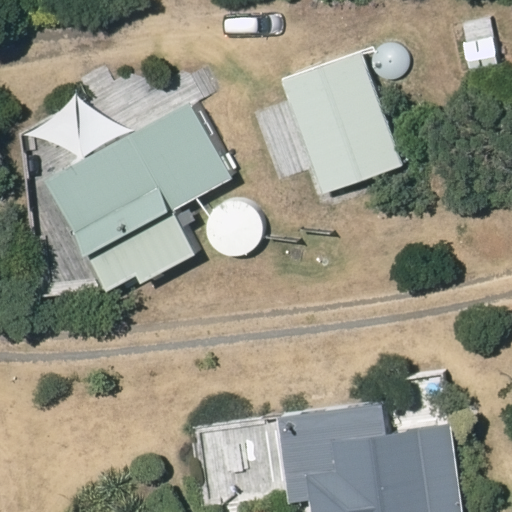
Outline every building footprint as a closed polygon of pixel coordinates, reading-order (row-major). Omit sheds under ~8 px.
[(504,11),(450,18),(458,74),(511,67),(504,11)] [(290,77),(332,193),(413,163),(371,47),(290,77)] [(187,208),(247,177),(206,98),(57,177),(114,287),(145,271),(150,280),(208,252),(187,208)] [(248,194),(246,194),(241,193),(235,194),(230,195),(225,198),(221,201),(217,204),(214,209),(212,214),(211,219),(210,224),(211,229),(212,235),(214,240),(218,244),(221,248),(226,251),(231,253),(236,254),(241,255),(246,254),(252,253),(256,251),(261,247),(264,244),(268,239),(270,234),(271,229),(272,224),(271,218),(270,213),(267,209),(264,204),(260,200),(256,197),(251,195),(248,194)] [(474,511),(464,421),(405,428),(401,400),(297,411),(305,496),(327,493),(329,511),(474,511)]
